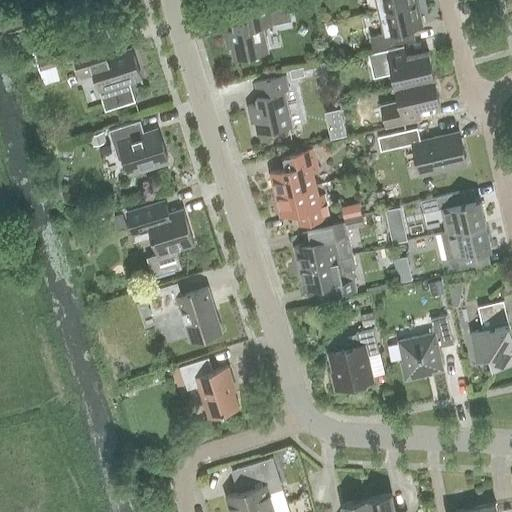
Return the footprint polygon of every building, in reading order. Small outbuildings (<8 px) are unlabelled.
[(287,0),(272,0),(261,2),(261,1),(231,8),(234,22),(233,22),(234,29),(224,32),(227,48),(231,47),(234,60),(268,53),(262,24),(292,18),(287,0)] [(375,0),(378,11),(417,2),(416,0),(375,0)] [(384,34),(378,36),(370,37),(373,50),(408,41),(405,30),(423,26),(417,2),(378,11),(384,34)] [(134,96),(129,82),(141,78),(131,49),(106,57),(102,43),(73,53),(81,77),(94,73),(105,105),(134,96)] [(75,61),(71,48),(52,53),(50,46),(34,51),(42,78),(54,75),(52,68),(75,61)] [(396,87),(435,78),(429,53),(398,60),(396,48),(368,54),(374,78),(393,73),(396,87)] [(332,51),(335,60),(344,58),(341,49),(332,51)] [(257,97),(258,104),(248,106),(252,123),(256,123),(258,134),(292,127),(285,92),(288,91),(285,75),(255,82),(258,96),(257,97)] [(385,128),(413,122),(410,110),(441,103),(435,78),(396,87),(399,100),(380,105),(385,128)] [(129,174),(167,161),(157,130),(144,134),(140,121),(109,131),(118,159),(122,161),(125,160),(129,174)] [(459,133),(409,144),(406,131),(378,137),(381,151),(413,144),(420,175),(466,165),(459,133)] [(103,132),(91,135),(94,145),(106,141),(103,132)] [(325,142),(319,146),(326,157),(332,153),(325,142)] [(286,169),(270,173),(276,194),(315,185),(312,173),(318,172),(313,149),(283,156),(286,169)] [(329,218),(324,196),(318,197),(315,185),(276,194),(281,216),(296,213),(299,225),(329,218)] [(480,200),(461,204),(459,192),(421,201),(424,213),(441,209),(447,233),(486,224),(480,200)] [(78,201),(76,204),(79,207),(85,211),(93,200),(83,194),(78,201)] [(150,230),(158,254),(147,257),(153,275),(181,266),(176,250),(194,245),(183,209),(168,214),(164,201),(127,212),(134,235),(150,230)] [(344,218),(361,214),(358,203),(341,206),(344,218)] [(295,246),(300,268),(353,256),(353,255),(350,243),(346,229),(365,225),(362,214),(344,218),(345,222),(307,231),(310,243),(295,246)] [(403,223),(389,226),(393,243),(407,240),(403,223)] [(473,254),(492,249),(486,224),(447,233),(452,257),(441,260),(444,273),(476,266),(473,254)] [(300,268),(305,290),(320,287),(322,299),(357,291),(352,268),(356,268),(353,256),(300,268)] [(410,262),(395,265),(398,280),(414,277),(410,262)] [(428,281),(431,293),(444,290),(442,278),(428,281)] [(191,340),(221,331),(207,288),(182,296),(177,283),(147,292),(154,316),(180,308),(191,340)] [(511,292),(510,285),(499,289),(502,296),(511,292)] [(142,294),(133,297),(136,306),(145,303),(142,294)] [(483,330),(471,333),(477,358),(490,355),(493,368),(511,363),(511,337),(504,301),(478,307),(483,330)] [(372,312),(361,314),(364,326),(375,323),(372,312)] [(422,374),(443,370),(441,363),(445,362),(441,347),(454,344),(447,316),(431,319),(434,334),(399,341),(403,362),(401,362),(405,380),(422,376),(422,374)] [(329,353),(333,372),(331,372),(335,390),(373,381),(368,356),(379,353),(373,328),(356,332),(359,346),(329,353)] [(178,386),(185,384),(187,390),(199,386),(209,418),(239,409),(231,383),(233,383),(228,366),(213,371),(209,358),(172,369),(178,386)] [(227,496),(231,511),(260,511),(273,508),(269,493),(282,489),(275,465),(249,473),(253,488),(227,496)] [(395,511),(391,494),(367,499),(369,511),(395,511)] [(369,511),(367,499),(342,504),(344,511),(369,511)] [(472,508),(472,511),(497,511),(496,503),(472,508)]
